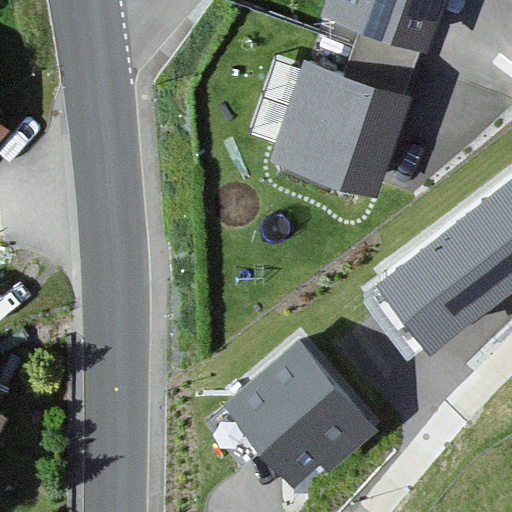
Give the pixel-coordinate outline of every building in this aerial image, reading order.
[(325,0),(325,3),(428,38),(440,0),(325,0)] [(306,50),(273,145),(378,182),(411,86),(306,50)] [(511,173),(378,276),(428,341),(511,276),(511,173)] [(372,417),(302,336),(232,397),(302,478),(372,417)] [(0,426),(10,410),(0,404),(0,426)]
